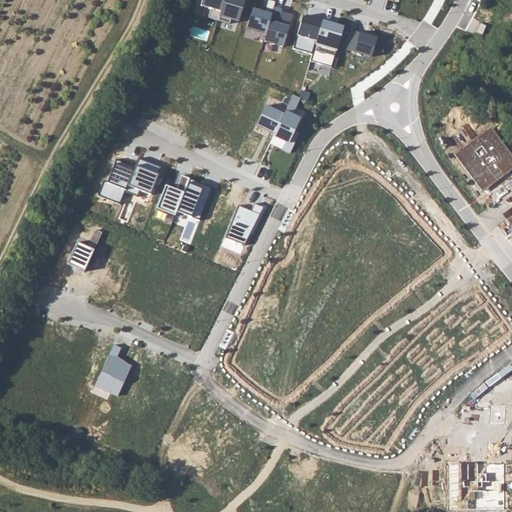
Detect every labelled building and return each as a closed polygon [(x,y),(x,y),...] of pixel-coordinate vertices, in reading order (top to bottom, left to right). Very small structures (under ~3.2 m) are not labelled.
[(199,0),(198,6),(208,8),(205,17),(217,21),(222,0),(199,0)] [(230,20),(237,22),(243,0),(222,0),(217,21),(228,24),(230,20)] [(273,7),(265,4),(262,17),(250,13),(244,33),(264,39),(272,12),(273,7)] [(280,14),(272,12),(264,39),(261,46),(280,52),(290,20),(279,16),(280,14)] [(302,16),(292,49),(311,54),(321,22),(302,16)] [(309,61),(331,67),(339,41),(332,39),(336,25),(321,21),(321,22),(311,54),(309,61)] [(343,27),(336,25),(332,39),(339,41),(343,27)] [(350,30),(344,49),(371,57),(376,37),(350,30)] [(309,93),(300,91),(298,98),(299,98),(306,102),(309,93)] [(298,98),(292,95),(287,105),(294,108),(299,98),(298,98)] [(256,125),(274,133),(283,114),(265,105),(256,125)] [(294,108),(287,105),(284,111),(291,115),(294,108)] [(281,149),(289,153),(298,134),(292,131),(298,118),(291,115),(284,111),(283,114),(274,133),(273,136),(285,141),(281,149)] [(511,155),(491,127),(454,154),(482,192),(511,170),(511,155)] [(155,182),(160,170),(137,161),(133,169),(123,194),(136,200),(138,193),(149,198),(153,188),(151,184),(152,181),(155,182)] [(96,199),(118,207),(123,194),(133,169),(114,162),(107,180),(112,182),(110,187),(102,183),(96,199)] [(175,190),(164,186),(155,209),(174,217),(176,212),(188,181),(189,179),(181,175),(175,190)] [(202,186),(188,181),(176,212),(199,221),(212,188),(203,184),(202,186)] [(224,240),(247,249),(262,210),(252,206),(250,213),(236,208),(224,240)] [(102,233),(96,230),(91,241),(96,244),(102,233)] [(94,251),(77,243),(67,263),(84,272),(94,251)] [(121,348),(114,345),(95,387),(118,397),(132,366),(117,359),(121,348)] [(484,383),(473,392),(478,397),(488,388),(511,370),(511,368),(509,364),(484,383)] [(506,405),(491,403),(489,422),(505,424),(506,405)] [(505,464),(449,464),(448,510),(505,510),(505,464)]
